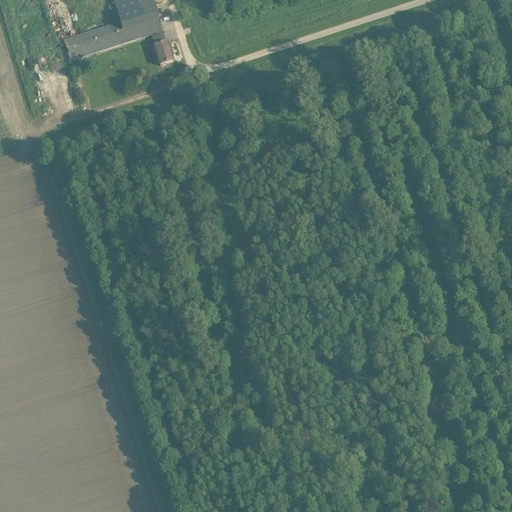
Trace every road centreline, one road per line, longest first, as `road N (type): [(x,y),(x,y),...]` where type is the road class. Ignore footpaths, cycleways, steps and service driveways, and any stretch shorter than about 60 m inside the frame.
road 1 (track): [(217,113),(219,201),(242,336),(242,415),(511,350)]
road 2 (unclassified): [(207,69),(423,0)]
road 3 (track): [(217,113),(220,91),(396,37)]
road 4 (track): [(51,160),(65,140),(220,91)]
road 5 (track): [(208,43),(346,0)]
